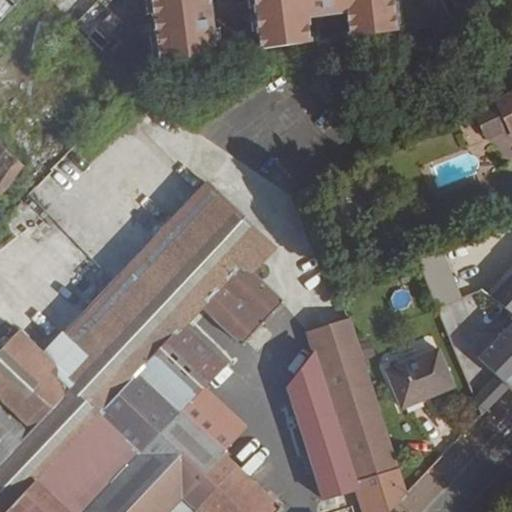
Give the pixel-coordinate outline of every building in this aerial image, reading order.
[(97,0),(75,23),(102,50),(126,25),(99,0),(97,0)] [(151,0),(158,61),(223,53),(217,0),(252,0),(259,49),(312,43),(309,19),(347,14),(349,37),(399,31),(394,0),(151,0)] [(509,131),(511,137),(511,91),(494,101),(509,131)] [(486,142),(509,131),(494,101),(472,112),(486,142)] [(0,189),(23,165),(0,144),(0,189)] [(281,511),(283,510),(222,453),(246,427),(203,387),(225,365),(184,326),(202,307),(243,346),(255,333),(260,337),(267,329),(263,325),(284,303),(250,271),(272,247),(207,185),(65,336),(62,332),(42,353),(18,331),(0,350),(0,511),(281,511)] [(511,275),(490,298),(511,315),(511,275)] [(482,340),(511,368),(511,315),(490,298),(479,290),(436,306),(459,363),(482,340)] [(287,387),(323,499),(357,488),(358,488),(356,483),(398,469),(350,318),(348,319),(307,332),(314,352),(287,387)] [(424,396),(452,384),(437,348),(386,370),(402,407),(425,398),(424,396)] [(463,373),(481,415),(506,390),(475,361),(463,373)] [(425,398),(452,386),(452,384),(424,396),(425,398)] [(388,511),(406,494),(398,469),(356,483),(358,488),(357,488),(364,511),(388,511)]
